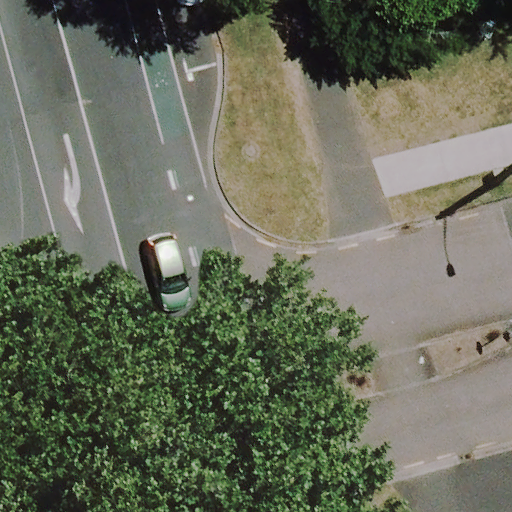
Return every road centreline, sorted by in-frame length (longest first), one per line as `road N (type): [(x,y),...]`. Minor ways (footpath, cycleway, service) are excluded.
road 1 (residential): [(105,443),(511,336)]
road 2 (secondary): [(0,43),(105,443)]
